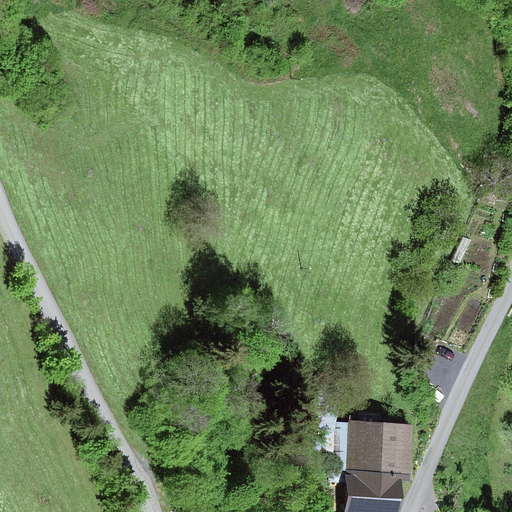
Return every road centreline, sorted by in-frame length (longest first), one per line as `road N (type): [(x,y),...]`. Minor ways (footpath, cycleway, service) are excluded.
road 1 (unclassified): [(149,511),(0,205)]
road 2 (unclassified): [(511,281),(411,511)]
